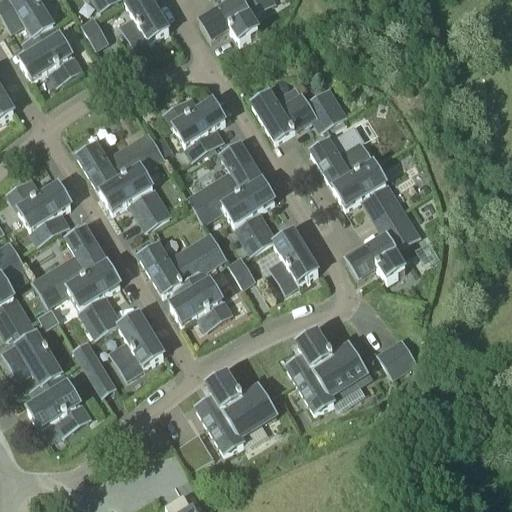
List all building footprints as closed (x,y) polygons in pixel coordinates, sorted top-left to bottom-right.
[(33,45),(53,33),(39,11),(40,10),(38,6),(36,6),(32,0),(16,0),(8,5),(9,5),(0,10),(0,21),(6,32),(20,24),(33,44),(33,45)] [(89,0),(100,17),(118,6),(114,0),(89,0)] [(140,0),(124,10),(134,26),(120,34),(135,59),(149,50),(149,51),(169,39),(144,0),(140,0)] [(251,24),(248,19),(270,5),(266,0),(234,0),(238,5),(199,29),(211,49),(229,38),(230,39),(231,38),(240,51),(258,39),(249,25),(251,24)] [(83,36),(95,56),(107,49),(94,29),(83,36)] [(53,33),(33,45),(33,44),(30,46),(37,59),(19,70),(32,89),(54,76),(62,89),(80,78),(53,33)] [(269,100),(252,111),(251,111),(275,150),(314,126),(321,138),(345,123),(328,96),(306,110),(301,102),(279,116),(269,100)] [(0,128),(13,120),(0,98),(0,128)] [(165,122),(173,135),(193,167),(215,153),(207,141),(225,130),(213,110),(191,124),(183,111),(165,122)] [(310,160),(333,198),(374,173),(361,151),(351,135),(328,148),(310,160)] [(162,142),(153,146),(163,163),(171,159),(162,142)] [(101,202),(141,177),(141,178),(162,165),(152,148),(131,161),(127,155),(105,169),(95,153),(77,164),(101,202)] [(223,216),(222,216),(263,191),(239,153),(221,164),(231,180),(209,194),(213,200),(194,212),(194,211),(192,213),(202,229),(223,216)] [(378,232),(402,217),(374,173),(333,198),(345,217),(367,203),(375,216),(370,219),(378,232)] [(141,178),(141,177),(101,202),(112,221),(134,207),(142,220),(137,223),(145,237),(169,222),(141,178)] [(71,213),(59,194),(41,205),(30,188),(8,202),(38,251),(61,237),(53,224),(71,213)] [(222,216),(223,216),(251,261),(274,246),(266,233),(260,236),(252,223),(274,210),(263,191),(222,216)] [(418,244),(402,217),(378,232),(385,244),(346,268),(358,287),(376,276),(378,278),(379,277),(386,289),(405,278),(396,264),(398,262),(395,257),(418,244)] [(68,300),(108,274),(85,236),(66,247),(76,264),(33,290),(47,313),(68,300)] [(287,274),(274,282),(285,300),(298,292),(318,280),(293,240),(273,252),(287,274)] [(163,303),(181,292),(203,278),(224,265),(214,248),(193,261),(189,255),(167,269),(157,253),(139,264),(163,303)] [(2,286),(23,273),(13,258),(0,265),(0,285),(1,285),(2,286)] [(241,267),(230,274),(242,294),(253,287),(241,267)] [(12,343),(17,353),(36,341),(3,287),(24,274),(23,273),(2,286),(1,285),(0,285),(0,323),(3,329),(0,331),(0,336),(6,346),(12,343)] [(108,274),(68,300),(96,345),(119,330),(111,316),(105,320),(97,307),(120,293),(108,274)] [(203,278),(181,292),(188,304),(170,315),(182,334),(204,320),(212,333),(230,322),(222,309),(203,278)] [(57,329),(51,319),(39,326),(46,337),(57,329)] [(138,323),(119,335),(128,350),(110,360),(126,386),(163,364),(138,323)] [(28,372),(41,392),(60,381),(47,359),(48,358),(46,354),(44,355),(36,341),(17,353),(3,362),(14,380),(28,372)] [(316,342),(297,354),(303,364),(286,375),(314,420),(333,411),(329,404),(366,382),(349,353),(332,364),(330,361),(329,362),(316,342)] [(392,384),(414,370),(401,349),(378,362),(392,384)] [(86,351),(75,358),(87,378),(98,371),(86,351)] [(60,381),(41,392),(38,394),(45,407),(27,418),(40,437),(54,429),(62,443),(88,427),(60,381)] [(206,395),(213,405),(196,416),(224,461),(243,452),(239,445),(276,423),(259,394),(242,405),(240,402),(238,403),(226,383),(206,395)] [(175,455),(189,477),(214,465),(198,440),(175,455)]
